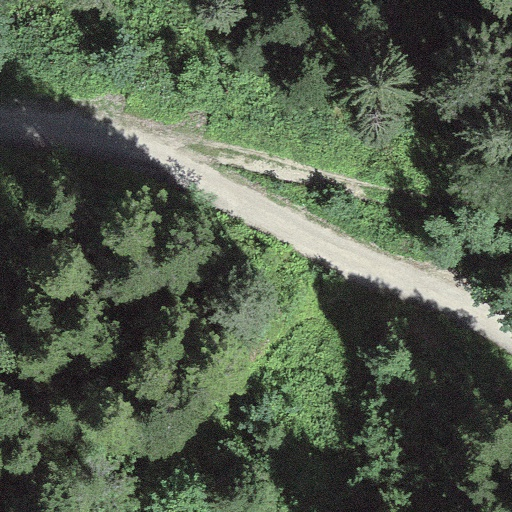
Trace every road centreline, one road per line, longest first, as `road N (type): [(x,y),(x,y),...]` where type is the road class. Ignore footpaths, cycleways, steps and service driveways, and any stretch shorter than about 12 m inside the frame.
road 1 (track): [(511,347),(336,258),(36,127),(0,124)]
road 2 (track): [(36,127),(511,222)]
